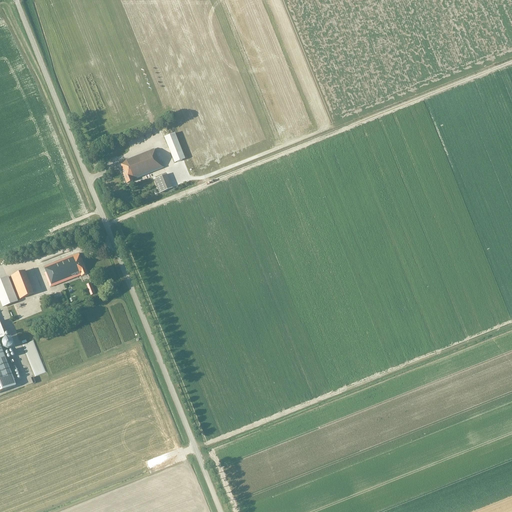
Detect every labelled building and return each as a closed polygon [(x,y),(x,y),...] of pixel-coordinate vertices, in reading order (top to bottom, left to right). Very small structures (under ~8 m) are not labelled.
[(164,137),(175,163),(185,159),(175,133),(164,137)] [(121,168),(127,183),(134,181),(133,180),(164,168),(158,154),(157,154),(156,150),(155,150),(154,148),(120,162),(121,164),(120,164),(122,168),(121,168)] [(173,189),(167,175),(154,180),(160,194),(173,189)] [(81,258),(81,259),(79,254),(45,267),(45,268),(44,269),(46,273),(44,273),(50,288),(81,275),(81,276),(88,274),(81,258)] [(11,276),(20,299),(34,294),(25,271),(11,276)] [(0,280),(0,300),(2,307),(18,301),(9,277),(0,280)] [(43,372),(31,340),(20,344),(32,376),(43,372)] [(0,392),(15,386),(0,347),(0,392)]
